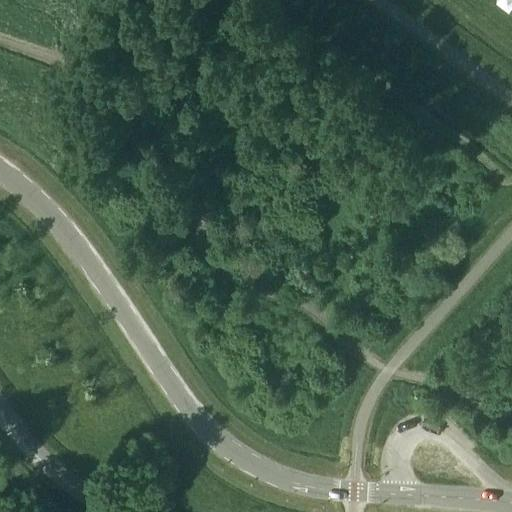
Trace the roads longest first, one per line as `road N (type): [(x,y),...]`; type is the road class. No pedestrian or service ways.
road 1 (unknown): [(0,40),(81,64),(114,83),(169,156),(222,269),(309,311),(375,365),(511,411)]
road 2 (unclassified): [(511,503),(318,489),(253,467),(215,440),(179,398),(56,219),(0,169)]
